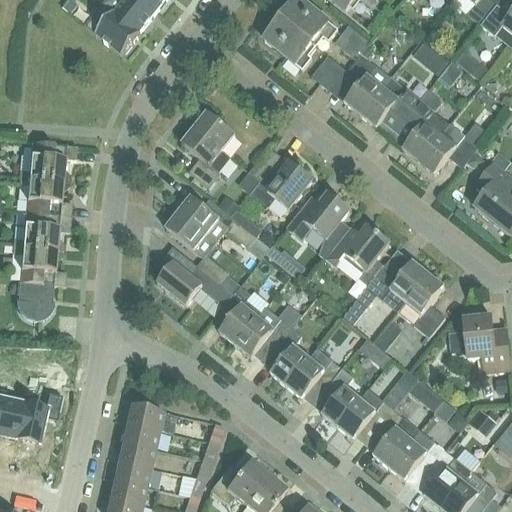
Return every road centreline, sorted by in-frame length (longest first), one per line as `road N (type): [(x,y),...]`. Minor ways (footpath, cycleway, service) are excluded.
road 1 (residential): [(197,51),(511,289)]
road 2 (residential): [(107,345),(132,146),(197,51)]
road 3 (residential): [(107,345),(176,368),(367,511)]
road 4 (residential): [(69,511),(107,345)]
